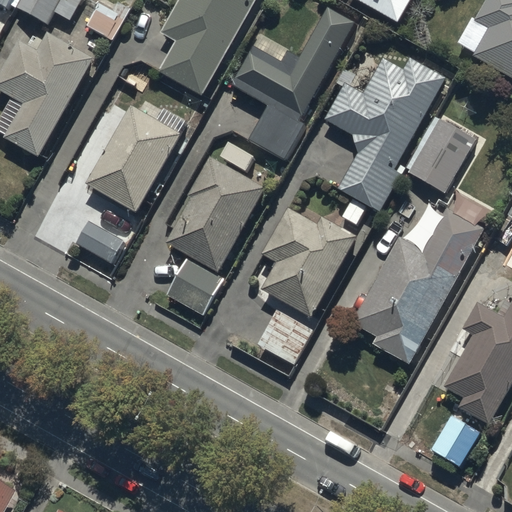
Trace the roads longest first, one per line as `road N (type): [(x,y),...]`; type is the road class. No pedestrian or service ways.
road 1 (secondary): [(0,288),(399,511)]
road 2 (secondary): [(237,511),(0,378)]
